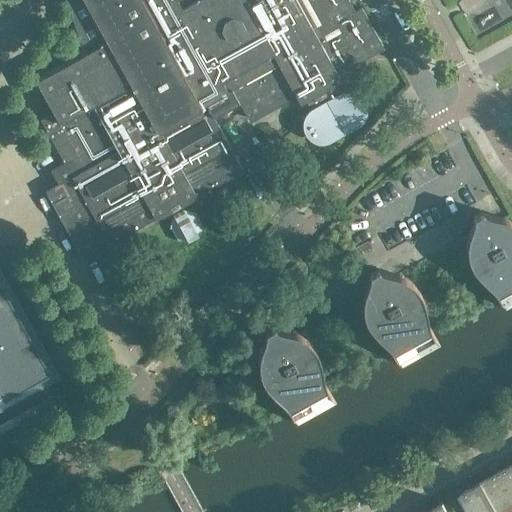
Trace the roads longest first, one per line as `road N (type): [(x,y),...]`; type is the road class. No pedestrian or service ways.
road 1 (residential): [(462,179),(472,174),(375,0)]
road 2 (residential): [(373,511),(511,436)]
